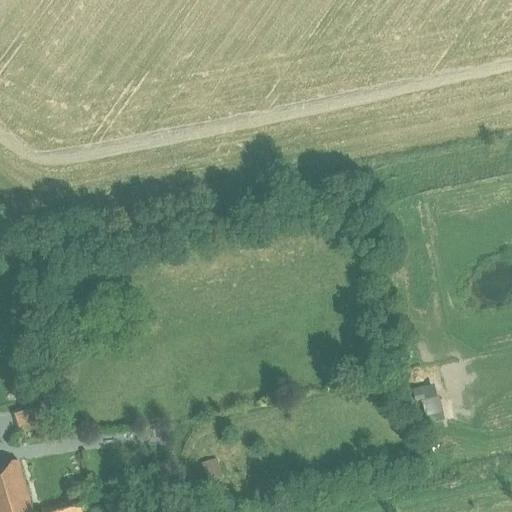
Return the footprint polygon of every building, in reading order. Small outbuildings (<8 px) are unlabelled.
[(433,389),(408,395),(411,407),(420,405),(426,430),(444,426),(437,401),(436,401),(433,389)] [(16,416),(21,436),(53,428),(48,408),(16,416)] [(0,511),(32,511),(18,462),(0,467),(0,511)] [(216,462),(200,466),(205,485),(221,481),(216,462)] [(40,511),(81,511),(77,500),(40,511)]
